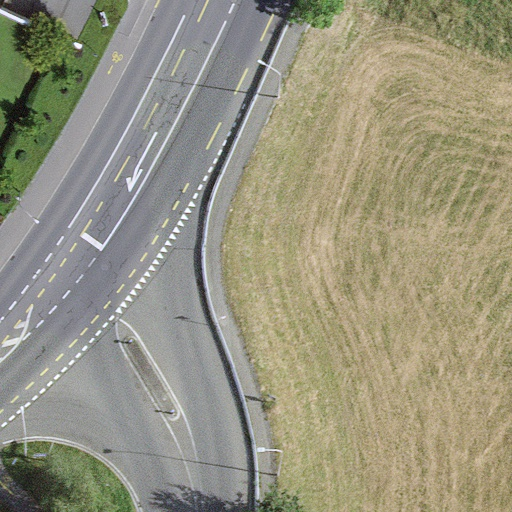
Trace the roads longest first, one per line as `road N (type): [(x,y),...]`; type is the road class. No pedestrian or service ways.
road 1 (secondary): [(74,262),(215,0)]
road 2 (tertiary): [(74,262),(124,333),(182,441),(195,511)]
road 3 (secondary): [(0,356),(36,320),(74,262)]
